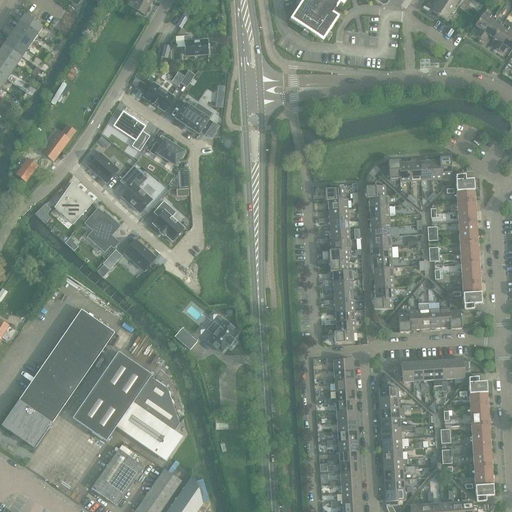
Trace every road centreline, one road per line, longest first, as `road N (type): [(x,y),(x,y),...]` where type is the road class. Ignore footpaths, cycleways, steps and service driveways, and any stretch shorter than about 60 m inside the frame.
road 1 (residential): [(113,88),(195,142),(198,242),(177,264),(60,162)]
road 2 (tertiary): [(274,511),(255,211)]
road 3 (residential): [(320,353),(305,183)]
road 4 (residential): [(320,353),(309,354),(317,511)]
road 5 (residential): [(374,511),(364,350)]
road 6 (residential): [(503,343),(497,213),(511,193)]
road 7 (residential): [(261,91),(412,83)]
road 8 (residential): [(364,350),(503,343)]
road 9 (residential): [(511,481),(503,343)]
road 10 (tertiary): [(244,91),(255,211)]
road 11 (tertiary): [(255,211),(261,91)]
